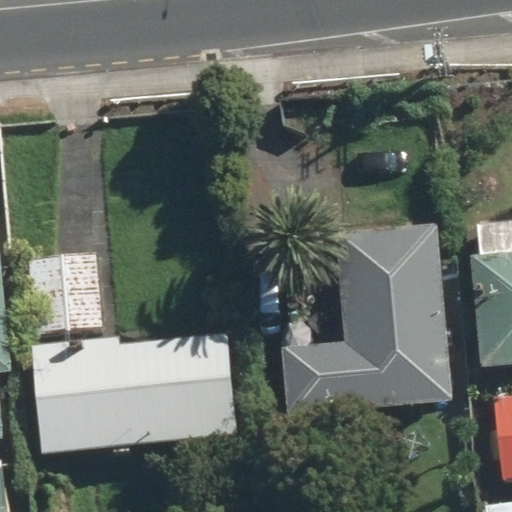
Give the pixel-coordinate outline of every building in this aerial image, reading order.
[(0,511),(27,511),(20,441),(14,374),(25,373),(10,217),(0,217),(0,511)] [(349,231),(357,342),(298,347),(303,414),(464,402),(459,344),(450,224),(349,231)] [(38,260),(48,336),(118,327),(107,250),(38,260)] [(511,256),(482,260),(494,369),(511,367),(511,256)] [(46,351),(57,454),(253,435),(242,331),(46,351)] [(511,394),(503,395),(511,479),(511,394)] [(511,511),(511,493),(482,497),(484,511),(511,511)]
